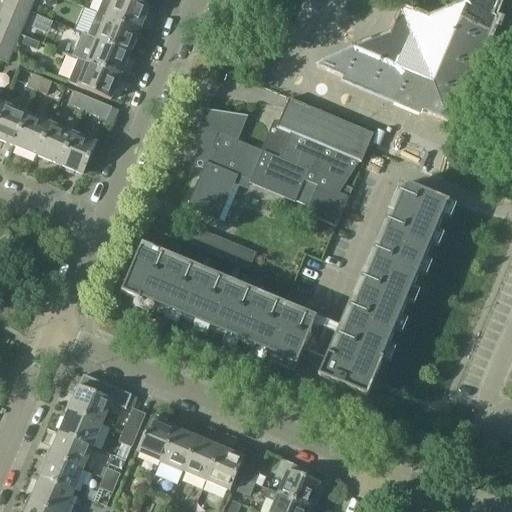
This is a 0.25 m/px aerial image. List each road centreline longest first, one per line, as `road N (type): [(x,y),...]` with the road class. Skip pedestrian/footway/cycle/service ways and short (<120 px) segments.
road 1 (residential): [(281,428),(395,169),(511,210)]
road 2 (residential): [(88,232),(189,0)]
road 3 (residential): [(281,428),(52,330)]
road 4 (residential): [(0,468),(20,397),(52,330)]
